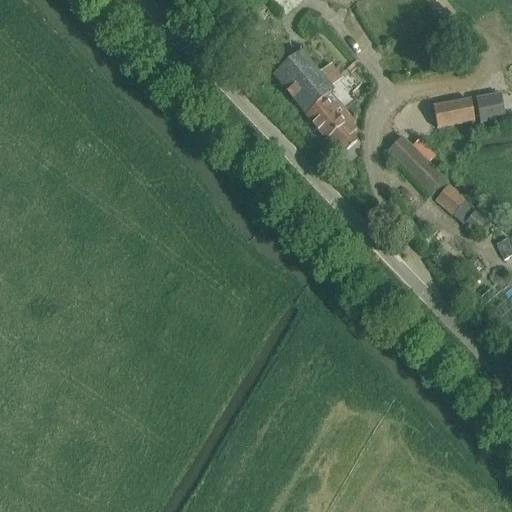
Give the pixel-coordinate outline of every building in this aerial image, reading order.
[(333,93),(301,55),(273,79),(339,159),(357,143),(351,137),(356,132),(352,128),(355,126),(329,96),(333,93)] [(368,94),(351,76),(343,83),(354,93),(351,96),(358,103),(368,94)] [(503,118),(499,97),(414,113),(425,134),(437,131),(503,118)] [(401,139),(384,155),(429,199),(445,183),(401,139)] [(475,214),(476,213),(448,189),(435,204),(464,228),(466,226),(475,214)] [(475,214),(466,226),(477,235),(487,224),(475,214)]
